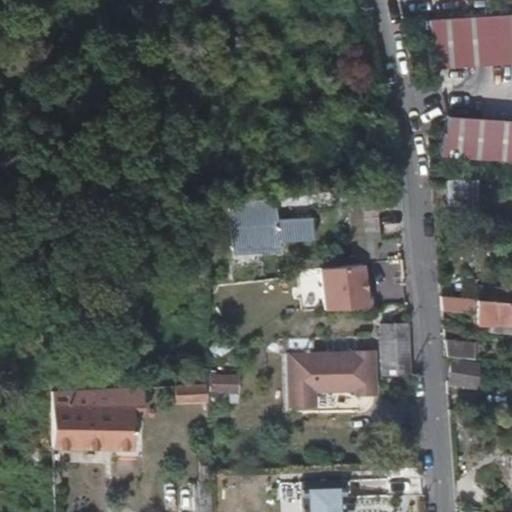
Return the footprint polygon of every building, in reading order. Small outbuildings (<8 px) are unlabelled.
[(426,66),(511,62),(511,12),(424,15),(426,66)] [(134,40),(103,40),(103,70),(134,70),(134,40)] [(122,127),(103,127),(103,160),(144,160),(144,133),(122,133),(122,127)] [(472,201),(472,176),(444,176),(444,202),(472,201)] [(258,197),(226,198),(229,249),(273,246),(273,244),(311,242),(311,219),(271,221),(271,225),(266,225),(265,211),(259,211),(258,197)] [(221,199),(202,200),(203,211),(222,210),(221,199)] [(373,204),(346,205),(350,260),(374,259),(373,242),(376,242),(373,204)] [(319,286),(361,282),(360,267),(318,271),(319,286)] [(322,313),(369,310),(369,295),(363,295),(361,282),(319,286),(322,313)] [(511,282),(508,282),(508,288),(484,287),(484,301),(511,302),(511,282)] [(484,301),(484,287),(461,286),(460,299),(484,301)] [(486,323),(485,331),(511,332),(511,302),(484,301),(460,299),(438,298),(439,310),(471,312),(471,322),(486,323)] [(42,316),(42,332),(52,332),(52,315),(42,316)] [(405,375),(406,326),(379,326),(379,374),(405,375)] [(37,368),(52,368),(52,349),(52,332),(42,332),(37,332),(37,368)] [(339,336),(312,337),(312,352),(339,352),(339,336)] [(312,352),(312,337),(285,337),(287,407),(312,406),(312,390),(355,389),(355,394),(371,393),(371,389),(373,389),(373,372),(370,372),(370,351),(339,352),(312,352)] [(441,341),(442,357),(471,360),(473,345),(441,341)] [(474,383),(475,361),(448,358),(446,380),(474,383)] [(206,362),(206,386),(229,387),(230,363),(212,362),(206,362)] [(175,403),(204,402),(203,385),(174,387),(175,403)] [(53,392),(52,450),(68,450),(69,446),(69,436),(102,436),(102,442),(111,442),(111,446),(111,452),(131,452),(131,409),(141,410),(142,388),(95,390),(53,392)] [(69,436),(69,446),(111,446),(111,442),(102,442),(102,436),(69,436)] [(340,500),(339,484),(298,486),(297,511),(340,511),(340,508),(340,500)] [(348,484),(339,484),(340,500),(349,500),(348,484)] [(192,511),(209,511),(208,488),(192,488),(192,511)]
